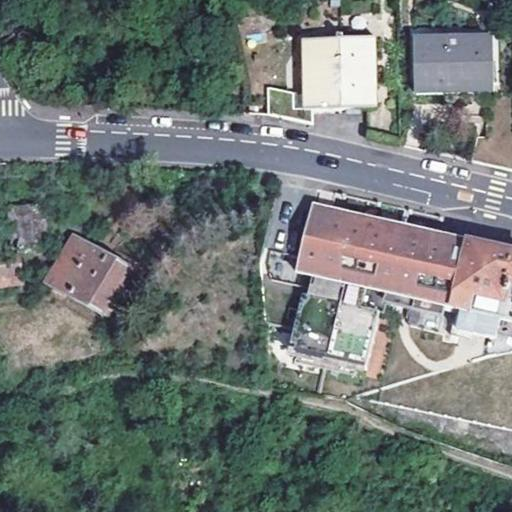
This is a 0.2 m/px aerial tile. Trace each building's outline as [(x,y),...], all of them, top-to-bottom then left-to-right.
[(346,39),(346,35),(339,35),(339,39),(311,39),(310,95),(310,111),(319,111),(333,111),(347,111),(346,39)] [(485,87),(486,38),(415,38),(415,96),(442,96),(443,87),(485,87)] [(378,39),(346,39),(347,111),(363,111),(378,111),(378,39)] [(299,95),(277,92),(276,118),(288,118),(319,126),(319,111),(310,111),(299,111),(299,95)] [(310,95),(299,95),(299,111),(310,111),(310,95)] [(511,140),(488,140),(488,169),(511,174),(511,140)] [(323,191),(319,210),(333,213),(337,194),(323,191)] [(511,326),(511,256),(446,240),(333,213),(319,210),(313,208),(297,273),(353,287),(350,300),(352,303),(373,308),(376,306),(379,293),(452,311),(447,329),(484,338),(488,321),(511,326)] [(9,254),(44,252),(41,210),(6,212),(9,254)] [(57,288),(109,315),(133,268),(82,241),(57,288)] [(0,289),(21,288),(19,262),(0,262),(0,289)] [(336,303),(326,361),(365,368),(375,310),(336,303)] [(511,326),(488,321),(484,338),(511,344),(511,326)] [(84,433),(106,428),(103,416),(81,421),(84,433)] [(1,495),(0,495),(0,511),(8,509),(1,495)]
